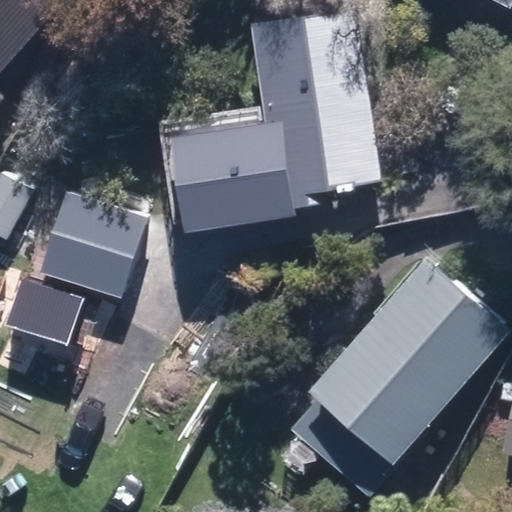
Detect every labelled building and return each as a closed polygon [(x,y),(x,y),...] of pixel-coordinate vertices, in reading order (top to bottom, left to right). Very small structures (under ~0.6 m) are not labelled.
[(0,0),(0,68),(63,0),(0,0)] [(294,213),(293,205),(331,200),(330,187),(382,180),(358,10),(257,23),(270,122),(178,136),(191,228),(294,213)] [(386,182),(370,184),(376,234),(486,220),(474,123),(380,135),(386,182)] [(0,181),(0,231),(8,236),(36,191),(6,173),(0,181)] [(68,197),(45,267),(121,292),(144,221),(68,197)] [(315,385),(395,457),(509,331),(428,259),(315,385)] [(181,327),(219,351),(254,297),(217,273),(181,327)]
